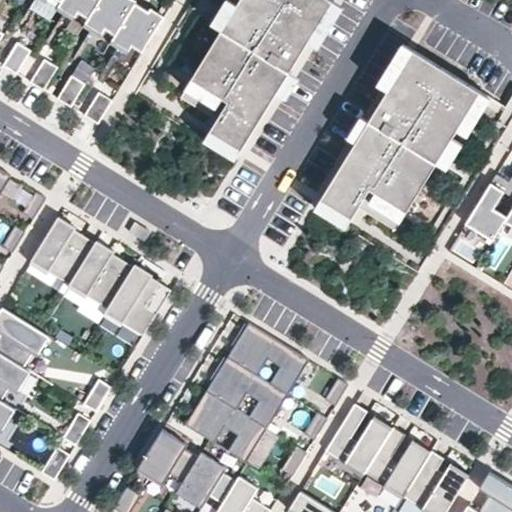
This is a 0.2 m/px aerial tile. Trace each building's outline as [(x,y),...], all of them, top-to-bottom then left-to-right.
[(99,0),(61,0),(56,9),(73,19),(77,14),(88,19),(99,0)] [(135,4),(128,0),(99,0),(88,19),(84,26),(101,36),(104,31),(115,37),(135,4)] [(308,43),(333,2),(330,0),(240,0),(240,1),(221,32),(208,53),(180,98),(217,121),(248,140),(276,94),(289,74),(308,43)] [(318,49),(344,8),(333,2),(308,43),(318,49)] [(162,21),(135,4),(115,37),(111,42),(128,53),(132,46),(142,53),(162,21)] [(208,53),(221,32),(211,25),(198,46),(208,53)] [(0,29),(0,48),(8,35),(0,29)] [(23,44),(8,68),(22,76),(36,52),(23,44)] [(388,92),(413,51),(402,44),(377,85),(388,92)] [(455,134),(480,92),(413,51),(388,92),(368,122),(356,143),(327,189),(358,209),(395,231),(423,185),(436,164),(455,134)] [(44,59),(30,83),(43,91),(58,68),(44,59)] [(286,101),(299,80),(289,74),(276,94),(286,101)] [(72,76),(57,100),(70,108),(85,85),(72,76)] [(466,140),(491,99),(480,92),(455,134),(466,140)] [(99,93),(84,116),(98,125),(112,101),(99,93)] [(356,143),(368,122),(358,116),(345,137),(356,143)] [(248,140),(217,121),(204,142),(235,161),(248,140)] [(434,191),(446,171),(436,164),(423,185),(434,191)] [(0,192),(9,176),(0,170),(0,192)] [(511,176),(508,182),(496,175),(465,224),(492,241),(504,222),(507,218),(493,209),(503,192),(511,197),(511,176)] [(358,209),(327,189),(314,210),(346,229),(358,209)] [(46,199),(35,192),(23,212),(34,218),(46,199)] [(66,226),(57,220),(54,224),(64,231),(66,226)] [(150,231),(134,220),(128,229),(144,239),(150,231)] [(67,289),(95,244),(66,226),(64,231),(54,224),(28,266),(67,289)] [(13,252),(25,233),(14,226),(2,246),(13,252)] [(133,267),(95,244),(67,289),(105,314),(131,272),(133,267)] [(143,273),(133,267),(131,272),(140,278),(143,273)] [(143,337),(172,291),(143,273),(140,278),(131,272),(105,314),(143,337)] [(50,337),(2,308),(0,311),(0,330),(2,331),(0,334),(0,353),(25,369),(32,356),(37,359),(50,337)] [(248,324),(227,357),(287,394),(308,360),(248,324)] [(0,353),(0,400),(1,402),(11,386),(20,391),(31,373),(25,369),(0,353)] [(227,357),(206,392),(266,428),(287,394),(227,357)] [(339,379),(324,402),(335,409),(350,386),(339,379)] [(86,406),(96,413),(112,387),(101,381),(86,406)] [(266,428),(206,392),(185,425),(245,462),(266,428)] [(368,407),(356,399),(326,447),(365,470),(392,426),(393,425),(374,413),(368,422),(364,430),(356,426),(361,418),(368,407)] [(1,402),(0,400),(0,429),(3,431),(16,410),(1,402)] [(319,412),(305,435),(316,442),(330,419),(319,412)] [(64,440),(75,447),(91,421),(80,415),(64,440)] [(368,422),(361,418),(356,426),(364,430),(368,422)] [(404,434),(392,426),(365,470),(363,473),(401,497),(403,494),(429,451),(410,440),(404,449),(400,457),(393,452),(397,445),(404,434)] [(163,429),(138,469),(163,485),(171,472),(184,480),(198,457),(185,449),(188,445),(163,429)] [(400,457),(404,449),(397,445),(393,452),(400,457)] [(295,446),(281,469),(292,476),(306,453),(295,446)] [(403,494),(432,511),(444,511),(469,472),(451,461),(450,462),(445,469),(438,465),(442,458),(445,454),(432,447),(429,451),(403,494)] [(44,474),(54,481),(70,455),(59,449),(44,474)] [(184,480),(177,492),(203,507),(210,495),(223,503),(238,480),(225,472),(227,468),(202,452),(198,457),(184,480)] [(445,469),(450,462),(442,458),(438,465),(445,469)] [(471,470),(452,459),(451,461),(469,472),(471,470)] [(511,511),(511,479),(493,468),(482,484),(493,490),(482,508),(488,511),(511,511)] [(223,503),(217,511),(271,511),(273,509),(253,496),(261,483),(242,472),(238,480),(223,503)] [(129,488),(115,511),(116,511),(134,511),(144,497),(129,488)] [(340,511),(303,489),(292,506),(302,511),(340,511)] [(432,511),(403,494),(401,497),(396,504),(409,511),(432,511)]
